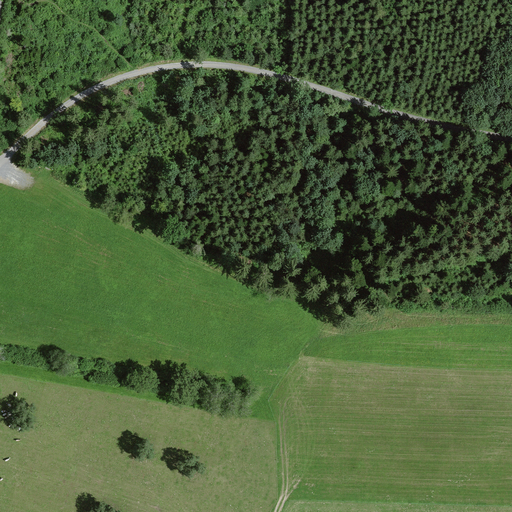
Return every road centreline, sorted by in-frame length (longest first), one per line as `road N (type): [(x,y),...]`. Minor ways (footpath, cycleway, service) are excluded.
road 1 (track): [(138,74),(175,65),(265,73),(403,118),(511,139)]
road 2 (track): [(12,145),(90,90),(138,74)]
